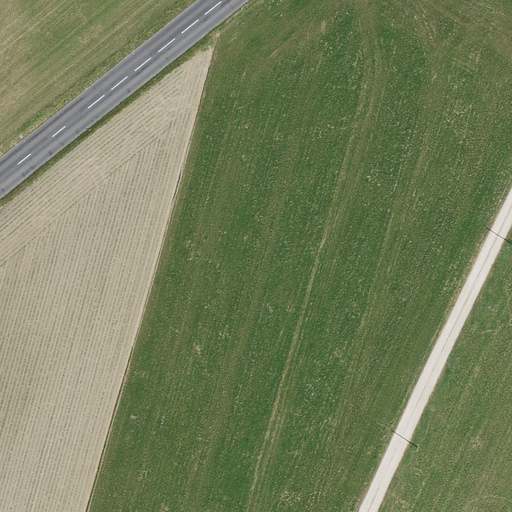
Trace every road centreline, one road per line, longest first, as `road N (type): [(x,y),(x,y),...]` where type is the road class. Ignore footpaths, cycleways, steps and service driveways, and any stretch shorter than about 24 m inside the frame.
road 1 (track): [(511,207),(368,511)]
road 2 (tertiary): [(0,178),(222,0)]
